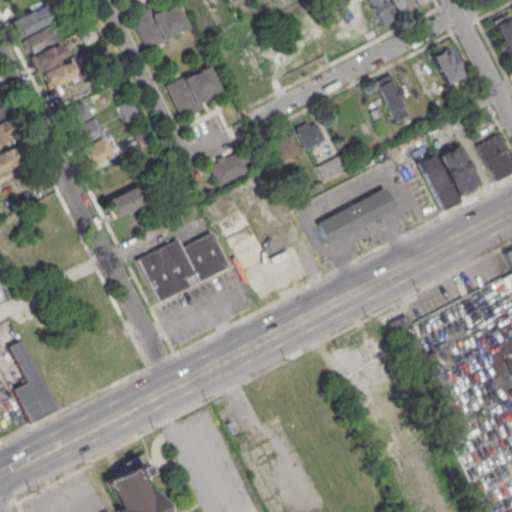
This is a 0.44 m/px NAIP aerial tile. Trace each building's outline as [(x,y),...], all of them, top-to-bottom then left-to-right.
[(379,22),(367,0),(383,0),(391,15),(379,22)] [(400,18),(390,0),(409,0),(415,10),(400,18)] [(145,47),(129,17),(148,6),(152,13),(172,2),(185,26),(145,47)] [(21,35),(13,20),(40,6),(48,21),(21,35)] [(192,21),(202,37),(218,27),(209,11),(192,21)] [(492,21),(505,49),(511,45),(511,21),(508,13),(492,21)] [(31,53),(23,38),(49,24),(58,39),(31,53)] [(84,43),(78,32),(90,26),(96,37),(84,43)] [(39,71),(31,55),(58,41),(66,57),(39,71)] [(96,62),(90,50),(102,44),(108,56),(96,62)] [(445,84),(462,75),(447,47),(430,56),(445,84)] [(47,88),(39,72),(66,58),(74,74),(47,88)] [(179,117),(162,85),(205,63),(218,88),(195,101),(198,107),(179,117)] [(393,120),(372,82),(387,73),(400,97),(396,99),(404,113),(393,120)] [(124,120),(116,105),(128,99),(136,113),(124,120)] [(69,125),(61,109),(79,100),(87,116),(69,125)] [(371,118),(368,111),(376,107),(379,114),(371,118)] [(78,144),(70,128),(88,119),(96,135),(78,144)] [(0,144),(0,121),(3,120),(12,138),(0,144)] [(303,148),(294,131),(313,122),(321,139),(303,148)] [(278,161),(269,144),(288,135),(297,152),(278,161)] [(511,170),(493,180),(475,145),(495,135),(503,149),(506,148),(511,160),(511,170)] [(88,164),(80,147),(99,137),(108,154),(88,164)] [(0,170),(0,152),(15,145),(22,159),(0,170)] [(458,196),(437,155),(456,145),(478,186),(458,196)] [(148,163),(142,151),(151,146),(158,158),(148,163)] [(207,165),(216,184),(245,169),(236,150),(207,165)] [(315,166),(321,178),(343,166),(337,154),(315,166)] [(438,208),(415,162),(430,154),(453,200),(438,208)] [(92,174),(98,191),(128,180),(122,163),(92,174)] [(155,174),(166,168),(175,185),(164,191),(155,174)] [(113,216),(104,201),(132,186),(140,202),(113,216)] [(326,244),(315,223),(382,187),(393,208),(326,244)] [(155,301),(134,259),(174,239),(179,248),(208,232),(225,265),(155,301)] [(91,328),(100,349),(129,337),(119,315),(91,328)] [(404,315),(424,354),(433,350),(449,382),(439,387),(452,413),(455,411),(459,419),(466,415),(472,427),(445,440),(386,324),(404,315)] [(0,348),(0,361),(5,371),(15,366),(24,382),(10,389),(26,420),(52,407),(17,340),(0,348)] [(114,511),(99,481),(123,469),(120,462),(139,453),(147,468),(139,472),(148,490),(152,488),(163,511),(114,511)]
